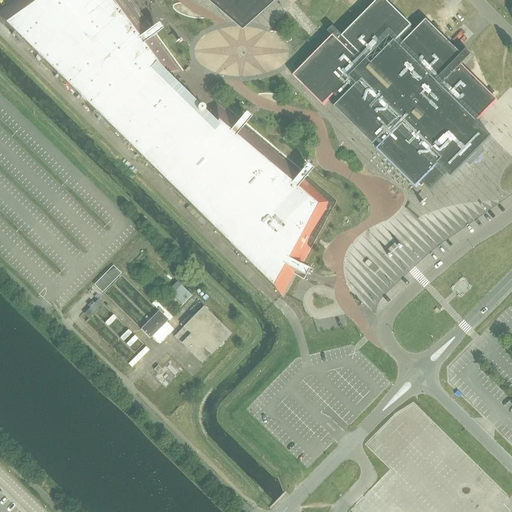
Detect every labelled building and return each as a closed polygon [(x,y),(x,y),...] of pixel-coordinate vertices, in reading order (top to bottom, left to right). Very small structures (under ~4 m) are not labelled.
[(0,19),(134,151),(186,98),(162,75),(182,71),(156,36),(154,32),(152,29),(129,0),(9,0),(0,7),(0,19)] [(218,0),(227,6),(237,19),(248,9),(250,11),(262,0),(218,0)] [(340,102),(338,104),(334,108),(373,146),(377,142),(381,146),(377,150),(416,188),(422,182),(431,191),(448,174),(451,178),(467,163),(470,166),(485,151),(481,148),(492,137),(476,122),(497,101),(462,65),(472,56),(466,51),(462,55),(455,48),(445,39),(436,29),(428,22),(426,20),(414,32),(410,28),(412,26),(385,0),(378,0),(343,36),(333,27),(328,32),(333,36),(328,41),(293,76),(323,106),(334,95),(340,102)] [(213,229),(284,156),(251,129),(245,124),(216,99),(209,121),(201,113),(202,113),(203,112),(203,111),(204,110),(204,109),(203,109),(203,108),(203,107),(202,107),(202,106),(201,106),(200,106),(199,106),(198,106),(197,107),(196,108),(186,98),(134,151),(213,229)] [(284,156),(213,229),(283,298),(297,274),(299,270),(301,266),(336,201),(312,180),(307,176),(305,174),(284,156)] [(375,273),(379,269),(373,263),(369,267),(375,273)] [(169,291),(183,305),(192,296),(178,282),(169,291)] [(90,308),(84,314),(88,318),(102,304),(98,300),(94,303),(90,308)] [(174,337),(176,335),(203,362),(201,363),(202,364),(231,334),(203,307),(174,337)] [(140,329),(149,339),(168,320),(158,311),(149,320),(140,329)] [(158,365),(154,369),(159,374),(163,370),(158,365)]
